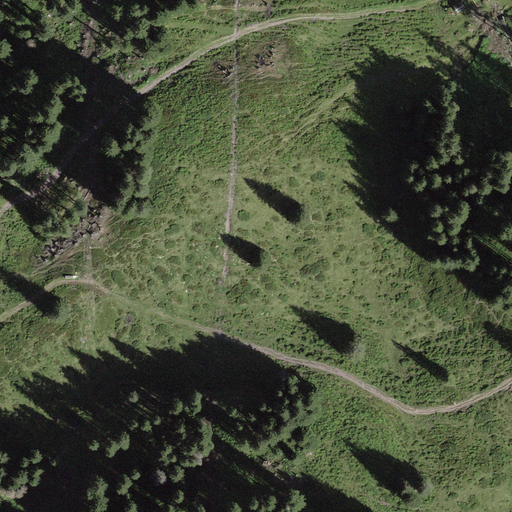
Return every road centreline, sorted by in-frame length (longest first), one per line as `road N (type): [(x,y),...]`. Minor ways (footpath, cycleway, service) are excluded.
road 1 (track): [(511,379),(468,403),(412,410),(344,374),(75,281),(50,287),(0,322)]
road 2 (track): [(0,212),(46,184),(128,100),(241,33),(432,0)]
